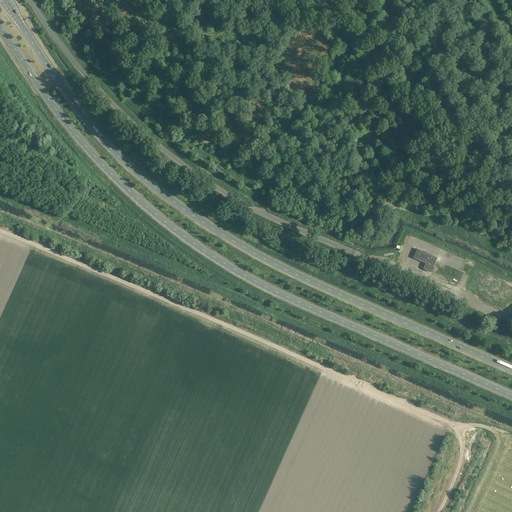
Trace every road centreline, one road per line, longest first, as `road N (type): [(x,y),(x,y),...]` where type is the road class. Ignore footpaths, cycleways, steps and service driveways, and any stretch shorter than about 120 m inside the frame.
road 1 (primary): [(0,24),(97,159),(197,246),(295,301),(511,395)]
road 2 (primary): [(511,369),(274,263),(178,205),(95,132),(5,0)]
road 3 (track): [(0,231),(451,424),(461,456),(439,511)]
road 4 (unclassified): [(355,253),(254,211),(186,166),(95,84),(32,0)]
